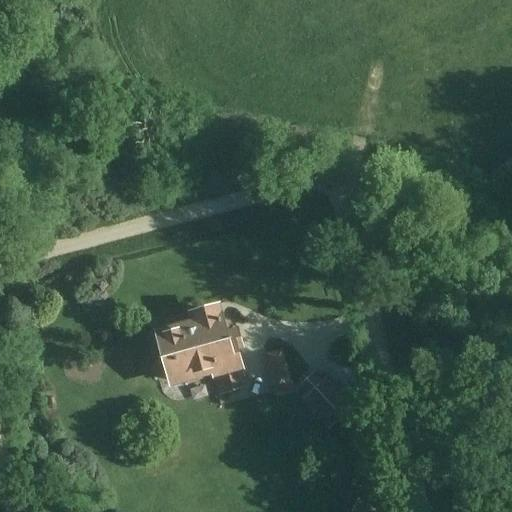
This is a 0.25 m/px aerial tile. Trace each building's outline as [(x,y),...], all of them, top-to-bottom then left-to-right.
[(168,354),(161,361),(161,370),(166,379),(175,382),(219,370),(224,389),(243,384),(233,349),(240,347),(236,335),(226,338),(219,310),(195,317),(197,325),(162,334),(168,354)] [(309,334),(287,349),(296,361),(317,346),(309,334)] [(286,349),(265,355),(276,395),(297,389),(286,349)] [(317,372),(302,386),(311,395),(306,399),(318,412),(315,414),(331,431),(358,405),(331,376),(325,381),(317,372)] [(386,511),(359,499),(352,511),(386,511)]
